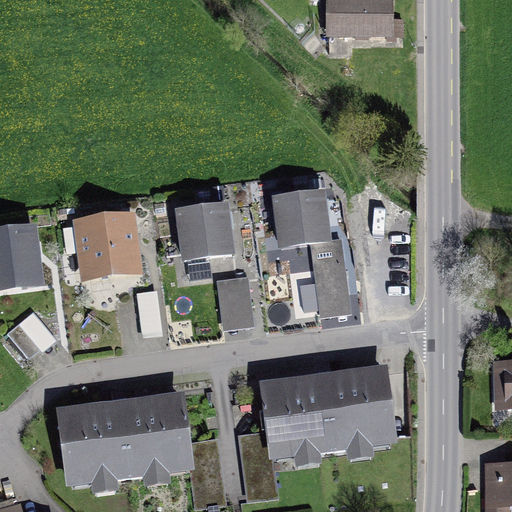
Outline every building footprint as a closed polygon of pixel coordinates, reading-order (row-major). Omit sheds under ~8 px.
[(392,38),(391,0),(327,0),(328,37),(392,38)] [(323,197),(275,203),(281,250),(329,244),(323,197)] [(226,209),(179,215),(185,262),(232,256),(226,209)] [(129,222),(81,228),(87,278),(136,272),(129,222)] [(0,289),(37,284),(31,235),(0,238),(0,289)] [(314,271),(318,299),(348,295),(345,267),(314,271)] [(248,280),(217,283),(221,312),(251,308),(248,280)] [(152,294),(137,296),(142,335),(157,333),(152,294)] [(19,326),(7,335),(27,358),(38,349),(42,354),(54,345),(31,317),(19,326)] [(511,363),(507,364),(507,368),(495,368),(496,392),(507,391),(508,411),(511,410),(511,363)] [(385,375),(264,391),(267,415),(263,415),(266,434),(269,433),(269,435),(246,438),(254,502),(278,499),(272,457),(317,451),(317,455),(349,451),(349,447),(393,441),(390,418),(394,417),(391,398),(388,399),(385,375)] [(190,468),(196,510),(219,507),(211,443),(187,446),(187,444),(191,443),(188,425),(185,425),(181,402),(128,409),(127,406),(114,408),(114,411),(61,418),(64,441),(60,442),(62,460),(66,460),(69,483),(114,477),(114,482),(146,477),(146,473),(190,468)] [(511,468),(488,468),(488,508),(490,508),(490,511),(507,511),(507,507),(511,507),(511,468)]
